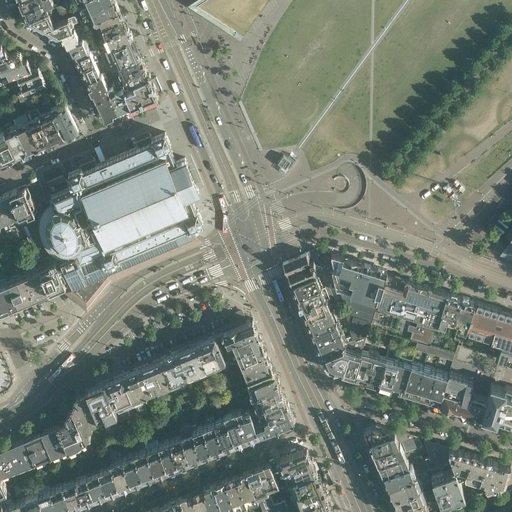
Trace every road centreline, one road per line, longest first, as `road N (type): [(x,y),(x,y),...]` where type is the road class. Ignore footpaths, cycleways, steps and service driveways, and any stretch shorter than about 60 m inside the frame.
road 1 (tertiary): [(15,412),(105,324),(248,264)]
road 2 (residential): [(0,179),(96,136),(63,65),(7,20),(0,4)]
road 3 (tertiary): [(234,232),(128,283),(29,386)]
road 4 (residential): [(267,254),(292,237),(319,233),(511,292)]
road 5 (tertiary): [(139,0),(234,232)]
road 6 (tertiary): [(257,221),(162,0)]
road 7 (residential): [(317,422),(97,511)]
road 8 (residential): [(511,444),(365,399),(330,405)]
road 9 (tertiary): [(248,264),(317,422)]
road 10 (tertiary): [(330,405),(267,254)]
